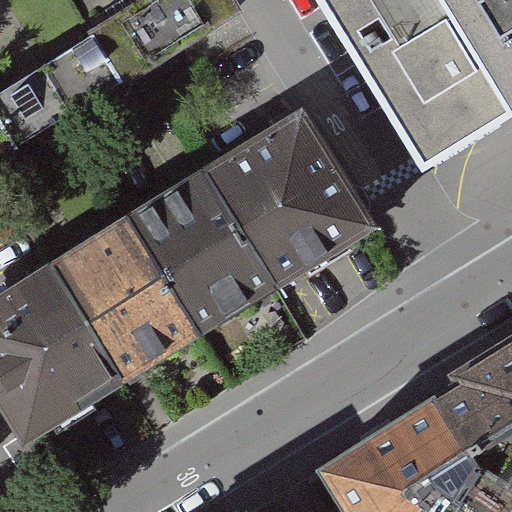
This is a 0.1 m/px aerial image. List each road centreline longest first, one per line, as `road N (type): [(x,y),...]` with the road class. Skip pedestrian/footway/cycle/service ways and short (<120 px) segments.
road 1 (residential): [(140,511),(465,307)]
road 2 (residential): [(465,307),(268,0)]
